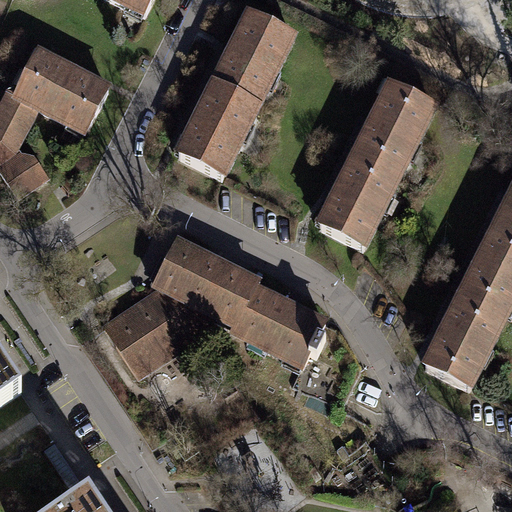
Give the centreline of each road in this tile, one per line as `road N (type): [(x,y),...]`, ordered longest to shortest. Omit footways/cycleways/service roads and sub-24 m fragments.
road 1 (residential): [(511,460),(422,413),(334,293),(308,273),(111,177)]
road 2 (residential): [(6,256),(168,511)]
road 3 (residential): [(193,0),(111,177)]
road 4 (residential): [(111,177),(86,210),(6,256)]
